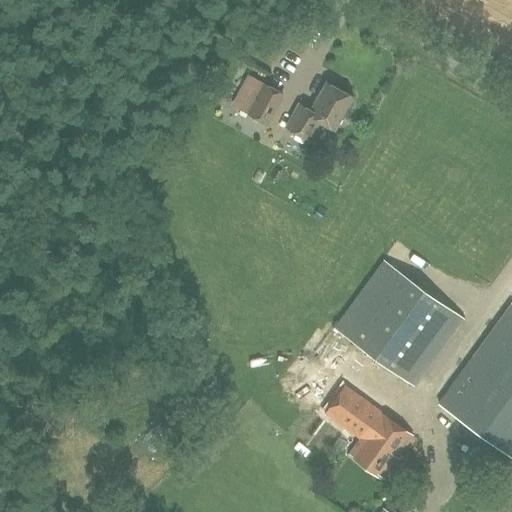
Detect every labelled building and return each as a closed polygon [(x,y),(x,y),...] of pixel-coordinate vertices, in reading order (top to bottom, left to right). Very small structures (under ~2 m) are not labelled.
[(333,129),(351,95),(325,81),(311,109),(298,103),(286,127),(309,139),(318,121),(333,129)] [(267,124),(283,94),(264,83),(247,113),(267,124)] [(414,385),(463,317),(382,259),(333,326),(414,385)] [(511,457),(511,304),(510,303),(438,404),(511,457)] [(385,479),(399,458),(396,456),(412,434),(343,385),(324,412),(359,438),(348,454),(380,478),(381,476),(385,479)]
